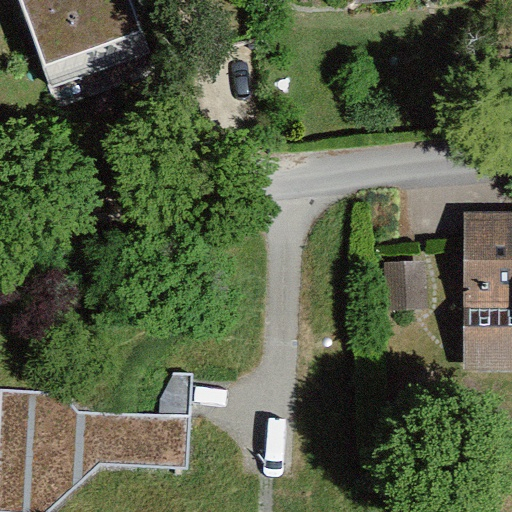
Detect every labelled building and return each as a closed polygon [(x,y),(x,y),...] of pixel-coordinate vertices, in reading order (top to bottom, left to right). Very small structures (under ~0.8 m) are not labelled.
[(139,0),(28,0),(50,66),(151,33),(139,0)] [(511,90),(495,93),(498,122),(511,120),(511,90)] [(511,220),(470,220),(468,375),(511,375),(511,220)] [(394,279),(396,322),(427,320),(425,277),(394,279)] [(52,398),(7,394),(0,485),(0,511),(65,511),(106,476),(192,481),(195,424),(88,423),(88,400),(52,398)]
